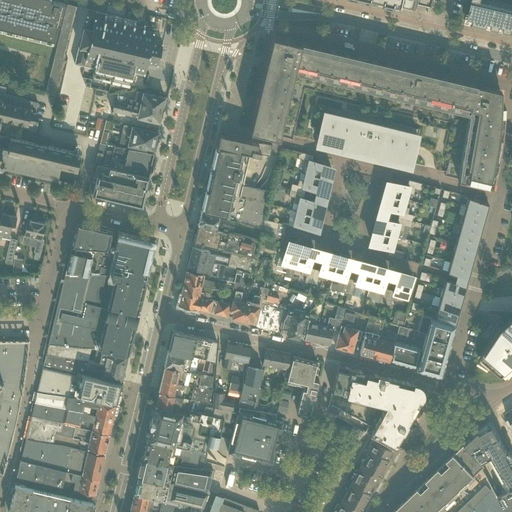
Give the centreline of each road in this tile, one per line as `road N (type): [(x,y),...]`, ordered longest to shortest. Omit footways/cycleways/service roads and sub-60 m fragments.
road 1 (residential): [(205,15),(156,223)]
road 2 (residential): [(181,229),(231,23)]
road 3 (residential): [(161,314),(114,511)]
road 4 (residential): [(444,383),(497,199)]
road 5 (residential): [(161,314),(332,356)]
road 6 (residential): [(379,504),(500,398)]
road 7 (residential): [(497,199),(342,159)]
road 8 (residential): [(379,504),(444,383)]
road 9 (tertiary): [(436,41),(306,14)]
